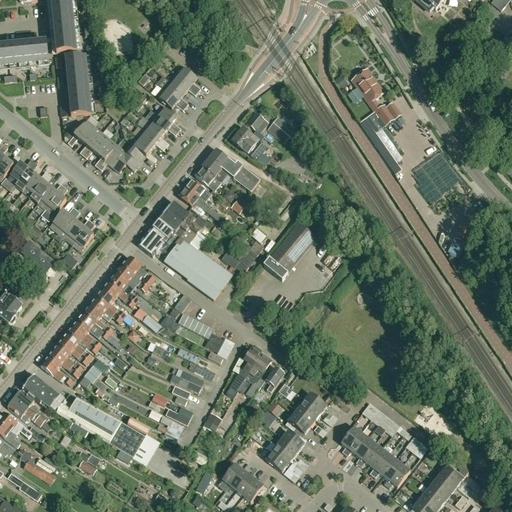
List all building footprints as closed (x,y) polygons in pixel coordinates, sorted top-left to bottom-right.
[(77,54),(71,0),(50,0),(56,56),(77,54)] [(415,0),(429,13),(433,9),(436,11),(443,2),(444,0),(456,0),(457,0),(460,3),(461,0),(415,0)] [(494,0),(490,6),(501,13),(510,0),(494,0)] [(46,44),(33,46),(17,47),(0,48),(0,69),(48,65),(47,61),(46,44)] [(91,116),(86,57),(65,58),(70,117),(91,116)] [(174,75),(198,94),(201,91),(193,85),(197,80),(181,67),(174,75)] [(364,99),(374,114),(380,109),(374,102),(384,94),(366,70),(351,82),(364,99)] [(198,94),(174,75),(168,83),(184,96),(188,92),(195,98),(198,94)] [(143,88),(149,80),(145,76),(138,84),(143,88)] [(184,96),(168,83),(162,90),(185,109),(188,106),(181,100),(184,96)] [(185,109),(162,90),(155,98),(171,111),(175,107),(182,113),(185,109)] [(133,110),(138,113),(143,107),(139,103),(133,110)] [(374,114),(384,128),(401,116),(392,104),(386,109),(384,106),(380,109),(374,114)] [(161,107),(154,115),(178,135),(181,131),(173,125),(177,120),(161,107)] [(380,131),(384,128),(374,114),(368,119),(365,121),(375,134),(378,132),(380,131)] [(154,115),(148,123),(164,136),(168,132),(175,138),(178,135),(154,115)] [(268,124),(256,115),(248,125),(260,134),(268,124)] [(272,126),(288,140),(294,132),(278,119),(272,126)] [(77,141),(81,144),(94,128),(86,122),(68,145),(71,148),(77,141)] [(148,123),(142,130),(166,149),(169,146),(161,140),(164,136),(148,123)] [(288,140),(272,126),(268,131),(284,145),(288,140)] [(102,134),(94,128),(81,144),(85,147),(79,155),(83,158),(102,134)] [(136,138),(152,151),(156,147),(163,153),(166,149),(142,130),(136,138)] [(244,130),(236,139),(235,137),(231,142),(232,144),(256,163),(267,151),(258,143),(259,142),(244,130)] [(109,141),(102,134),(83,158),(86,160),(92,153),(97,156),(109,141)] [(136,138),(130,146),(146,158),(145,159),(148,161),(149,160),(154,164),(156,161),(149,155),(152,151),(136,138)] [(94,167),(98,170),(101,165),(102,166),(104,163),(104,162),(117,147),(109,141),(97,156),(100,159),(94,167)] [(124,153),(125,167),(133,173),(145,159),(146,158),(130,146),(124,153)] [(119,175),(125,167),(124,153),(117,147),(104,162),(104,163),(119,175)] [(222,171),(228,176),(234,180),(251,194),(260,182),(237,164),(235,166),(216,151),(208,161),(222,171)] [(5,161),(0,167),(0,183),(19,161),(14,157),(9,164),(5,161)] [(222,171),(208,161),(202,169),(222,185),(228,176),(222,171)] [(14,188),(33,165),(30,162),(24,169),(19,165),(6,181),(14,188)] [(33,165),(14,188),(22,194),(35,178),(31,175),(36,167),(33,165)] [(195,178),(208,188),(215,193),(222,185),(202,169),(195,178)] [(282,170),(278,176),(304,192),(308,186),(282,170)] [(30,200),(48,177),(45,174),(39,182),(35,178),(22,194),(30,200)] [(37,206),(50,190),(45,187),(51,179),(48,177),(30,200),(37,206)] [(186,189),(199,200),(200,198),(205,202),(210,195),(192,181),(186,189)] [(45,212),(63,189),(60,187),(54,194),(50,190),(37,206),(45,212)] [(40,218),(48,224),(65,203),(61,200),(67,192),(63,189),(45,212),(40,218)] [(224,220),(199,200),(186,189),(179,198),(192,208),(190,210),(199,217),(203,211),(220,224),(224,220)] [(254,210),(258,205),(248,198),(244,202),(254,210)] [(3,201),(0,205),(0,206),(7,213),(12,207),(4,201),(4,202),(3,201)] [(231,209),(240,216),(247,206),(243,203),(242,204),(239,201),(231,209)] [(240,216),(231,209),(223,203),(220,208),(229,215),(233,211),(239,216),(240,216)] [(195,222),(190,217),(174,204),(167,213),(182,226),(183,225),(197,236),(199,233),(202,230),(208,224),(199,217),(195,222)] [(49,229),(57,236),(76,213),(72,210),(67,217),(62,213),(49,229)] [(79,215),(76,213),(57,236),(65,242),(68,238),(78,226),(73,222),(79,215)] [(182,226),(167,213),(160,222),(174,233),(183,240),(190,245),(192,242),(197,236),(183,225),(182,226)] [(259,232),(267,238),(276,228),(268,222),(263,218),(260,222),(262,224),(257,230),(259,232)] [(464,218),(453,240),(465,246),(475,224),(475,223),(464,218)] [(82,229),(78,226),(68,238),(65,242),(72,248),(91,225),(87,222),(82,229)] [(153,230),(138,248),(153,259),(155,256),(167,241),(167,242),(174,234),(159,222),(153,229),(153,230)] [(91,225),(72,248),(80,255),(93,239),(89,235),(94,228),(91,225)] [(269,261),(263,268),(282,283),(288,276),(287,275),(316,239),(300,226),(270,262),(269,261)] [(33,227),(28,234),(37,241),(39,239),(42,235),(33,227)] [(257,229),(251,236),(261,244),(267,238),(259,232),(257,230),(257,229)] [(45,243),(39,239),(37,241),(36,242),(42,247),(45,243)] [(177,248),(226,286),(233,277),(227,273),(198,251),(191,246),(190,247),(189,246),(190,245),(183,240),(177,248)] [(256,243),(250,250),(259,256),(264,249),(256,243)] [(30,244),(21,255),(46,276),(55,264),(30,244)] [(177,248),(166,264),(169,266),(189,282),(188,283),(214,302),(226,286),(177,248)] [(259,256),(250,250),(249,252),(247,250),(238,262),(248,270),(259,256)] [(227,273),(233,277),(239,282),(248,270),(238,262),(236,261),(227,254),(222,260),(231,267),(227,273)] [(68,256),(62,263),(72,271),(78,264),(68,256)] [(139,282),(142,278),(144,279),(147,275),(140,270),(141,269),(129,259),(121,268),(140,283),(139,282)] [(115,276),(127,286),(130,282),(137,287),(145,294),(148,290),(140,283),(121,268),(115,276)] [(46,279),(40,274),(39,276),(36,275),(31,282),(39,288),(46,279)] [(127,286),(115,276),(109,284),(136,306),(139,301),(131,295),(130,296),(124,290),(127,286)] [(140,283),(148,290),(155,281),(149,276),(142,284),(140,283)] [(136,306),(109,284),(102,292),(114,302),(118,297),(124,303),(132,310),(136,306)] [(19,300),(9,292),(0,303),(0,320),(9,327),(10,326),(13,326),(15,323),(15,319),(14,318),(21,310),(15,305),(19,300)] [(118,310),(118,311),(111,306),(114,302),(102,292),(96,300),(123,322),(126,317),(118,310)] [(183,296),(173,309),(181,315),(191,301),(183,296)] [(123,322),(96,300),(89,308),(101,318),(108,323),(112,319),(120,326),(123,322)] [(104,332),(102,331),(105,327),(98,322),(101,318),(89,308),(83,316),(102,331),(110,338),(113,333),(107,328),(104,332)] [(179,315),(173,311),(170,315),(176,319),(179,315)] [(185,325),(192,315),(188,312),(181,322),(185,325)] [(189,328),(196,318),(192,315),(185,325),(189,328)] [(102,331),(83,316),(76,324),(88,334),(96,340),(99,336),(107,342),(110,338),(102,331)] [(162,328),(148,317),(143,323),(157,335),(162,328)] [(161,326),(169,330),(174,324),(167,318),(161,326)] [(200,321),(196,318),(189,328),(193,331),(200,321)] [(193,331),(197,334),(204,324),(200,321),(193,331)] [(94,340),(93,341),(86,336),(88,334),(76,324),(72,330),(99,352),(102,347),(94,340)] [(169,330),(176,334),(181,327),(174,324),(169,330)] [(197,334),(201,337),(208,327),(204,324),(197,334)] [(206,340),(213,330),(208,327),(201,337),(206,340)] [(163,328),(159,334),(163,338),(168,332),(163,328)] [(99,352),(72,330),(67,336),(79,346),(81,343),(87,349),(96,356),(99,352)] [(79,346),(67,336),(62,342),(89,364),(93,359),(84,352),(85,351),(79,346)] [(209,342),(221,349),(225,342),(212,336),(209,342)] [(89,364),(62,342),(57,348),(69,357),(71,355),(78,360),(77,361),(86,368),(89,364)] [(221,349),(209,342),(206,348),(218,355),(221,349)] [(131,346),(127,351),(132,355),(136,350),(131,346)] [(166,360),(169,354),(155,347),(152,353),(166,360)] [(75,364),(74,365),(68,359),(69,357),(57,348),(52,354),(76,373),(80,375),(83,371),(75,364)] [(245,381),(262,356),(253,350),(244,363),(239,369),(243,372),(240,377),(239,376),(230,389),(231,389),(226,395),(227,397),(234,402),(238,394),(237,393),(245,381)] [(223,360),(211,353),(208,360),(220,366),(223,360)] [(76,373),(52,354),(48,359),(60,369),(62,367),(68,372),(76,379),(80,375),(76,373)] [(270,376),(265,372),(271,363),(262,356),(245,381),(252,386),(246,396),(252,400),(265,383),(270,376)] [(65,377),(64,378),(57,372),(60,369),(48,359),(41,368),(52,378),(53,377),(60,383),(62,385),(64,383),(70,388),(73,384),(67,379),(65,377)] [(126,367),(118,360),(115,364),(123,371),(126,367)] [(219,369),(200,360),(197,367),(216,375),(219,369)] [(194,373),(212,382),(215,375),(192,364),(189,371),(194,373)] [(102,374),(94,367),(89,373),(97,379),(102,374)] [(267,392),(271,395),(284,376),(274,370),(270,376),(265,383),(271,386),(267,392)] [(92,385),(97,379),(89,373),(84,379),(92,385)] [(180,379),(202,389),(205,383),(183,373),(180,379)] [(77,400),(71,411),(63,406),(65,402),(39,381),(40,379),(35,375),(22,391),(39,405),(73,424),(89,433),(89,434),(109,446),(133,460),(132,461),(146,469),(160,445),(146,437),(145,439),(121,425),(122,424),(77,400)] [(105,384),(113,390),(117,386),(109,379),(105,384)] [(202,389),(180,379),(177,386),(186,390),(199,396),(202,389)] [(284,386),(279,393),(286,399),(289,396),(286,393),(288,389),(284,386)] [(172,395),(187,402),(190,395),(175,388),(172,395)] [(118,404),(105,396),(105,395),(99,390),(95,394),(102,399),(108,403),(107,403),(116,408),(118,404)] [(38,415),(38,414),(31,409),(35,404),(21,393),(14,401),(45,426),(47,424),(49,421),(48,420),(47,420),(39,413),(38,415)] [(258,393),(252,401),(258,405),(264,398),(258,393)] [(304,402),(321,416),(327,408),(310,395),(304,402)] [(155,396),(152,402),(164,408),(167,402),(155,396)] [(177,398),(175,403),(185,408),(187,403),(177,398)] [(26,424),(30,419),(33,421),(32,422),(34,423),(34,424),(40,429),(41,428),(48,433),(52,428),(47,424),(45,426),(14,401),(8,410),(26,424)] [(299,409),(316,422),(321,416),(304,402),(299,409)] [(158,407),(151,403),(149,408),(156,412),(158,407)] [(282,410),(273,403),(267,411),(276,418),(282,410)] [(371,422),(379,413),(370,405),(362,415),(371,422)] [(293,416),(310,429),(316,422),(299,409),(293,416)] [(187,428),(190,422),(168,411),(166,417),(187,428)] [(162,416),(152,412),(149,419),(158,423),(162,416)] [(378,428),(386,418),(379,413),(371,422),(378,428)] [(23,428),(17,424),(16,425),(3,415),(0,419),(0,425),(16,438),(20,433),(29,440),(31,436),(32,435),(29,433),(23,428)] [(222,421),(210,415),(203,428),(215,434),(222,421)] [(296,430),(304,436),(310,429),(293,416),(288,423),(285,426),(293,433),(296,430)] [(385,433),(393,423),(386,418),(378,428),(385,433)] [(150,429),(141,424),(132,419),(128,427),(146,437),(150,429)] [(160,423),(163,424),(170,428),(173,424),(163,419),(160,423)] [(334,425),(326,419),(323,422),(331,428),(334,425)] [(392,438),(397,432),(400,429),(393,423),(385,433),(392,438)] [(85,439),(89,433),(73,424),(69,430),(85,439)] [(16,438),(0,425),(0,436),(11,445),(17,450),(21,445),(15,440),(16,438)] [(159,426),(157,431),(165,435),(166,436),(169,431),(167,430),(159,426)] [(314,432),(318,436),(323,439),(326,434),(318,428),(314,432)] [(32,435),(31,436),(42,444),(46,438),(32,429),(29,433),(32,435)] [(344,456),(361,435),(354,429),(341,446),(345,450),(342,454),(344,456)] [(296,440),(288,433),(282,440),(298,454),(304,446),(306,443),(299,437),(296,440)] [(406,434),(403,438),(408,442),(411,438),(406,434)] [(361,435),(344,456),(347,458),(350,454),(355,457),(368,440),(361,435)] [(0,454),(5,459),(7,456),(10,458),(14,452),(0,440),(0,454)] [(276,447),(293,460),(298,454),(282,440),(276,447)] [(356,465),(358,467),(375,446),(368,440),(355,457),(359,460),(356,465)] [(413,440),(411,443),(406,449),(413,455),(418,448),(420,445),(413,440)] [(420,445),(418,448),(413,455),(420,460),(428,451),(420,445)] [(382,451),(375,446),(358,467),(361,469),(364,464),(369,468),(382,451)] [(271,454),(288,467),(293,460),(276,447),(271,454)] [(271,454),(270,455),(264,450),(259,456),(282,475),(288,467),(271,454)] [(434,461),(439,455),(433,450),(428,456),(434,461)] [(370,476),(372,478),(389,456),(382,451),(369,468),(373,471),(370,476)] [(194,452),(189,460),(202,468),(204,469),(205,468),(209,461),(196,453),(194,452)] [(29,463),(32,458),(24,453),(19,461),(27,466),(24,470),(51,488),(56,480),(46,473),(29,463)] [(98,460),(91,456),(87,464),(93,467),(98,460)] [(396,462),(389,456),(372,478),(375,480),(378,475),(383,479),(396,462)] [(54,469),(40,460),(36,466),(51,475),(54,469)] [(300,461),(298,464),(306,470),(308,467),(300,461)] [(97,471),(83,462),(79,469),(93,477),(97,471)] [(403,467),(396,462),(383,479),(387,482),(384,486),(386,488),(403,467)] [(181,463),(176,471),(187,477),(192,470),(181,463)] [(242,472),(235,466),(232,464),(226,471),(229,474),(222,482),(229,488),(242,472)] [(306,470),(298,464),(295,467),(303,473),(306,470)] [(456,490),(462,483),(461,482),(464,479),(458,474),(447,466),(439,476),(456,490)] [(403,467),(386,488),(389,490),(392,486),(397,490),(410,473),(403,467)] [(463,468),(458,474),(464,479),(469,474),(463,468)] [(236,494),(249,477),(242,472),(229,488),(236,494)] [(31,489),(17,479),(11,475),(8,480),(20,489),(19,491),(27,496),(37,503),(42,496),(31,489)] [(205,475),(196,492),(203,496),(212,479),(205,475)] [(294,476),(290,481),(294,484),(298,480),(294,476)] [(434,483),(451,497),(456,490),(439,476),(434,483)] [(249,477),(236,494),(243,499),(256,483),(249,477)] [(243,499),(250,505),(257,496),(260,499),(266,491),(264,488),(256,483),(243,499)] [(428,490),(445,503),(451,497),(434,483),(428,490)] [(445,503),(428,490),(423,497),(440,510),(445,503)] [(438,511),(440,510),(423,497),(418,503),(428,511),(438,511)] [(18,511),(0,498),(0,511),(18,511)] [(428,511),(418,503),(412,511),(413,511),(428,511)]
